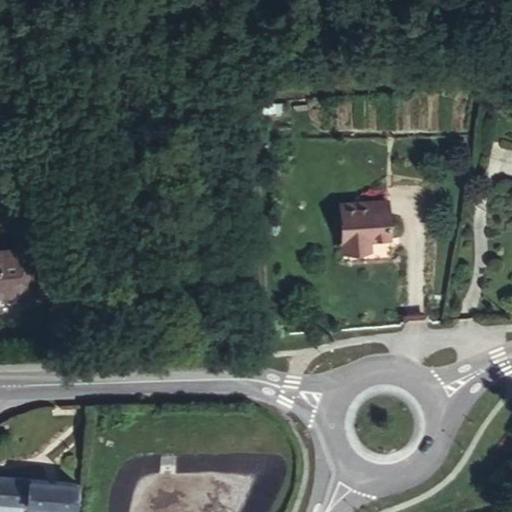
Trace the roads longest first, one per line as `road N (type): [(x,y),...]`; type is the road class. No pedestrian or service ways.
road 1 (tertiary): [(326,400),(231,377),(0,383)]
road 2 (tertiary): [(346,469),(381,481),(417,468),(437,437),(435,400)]
road 3 (tertiary): [(435,400),(425,383),(391,364),(352,370),(326,400)]
